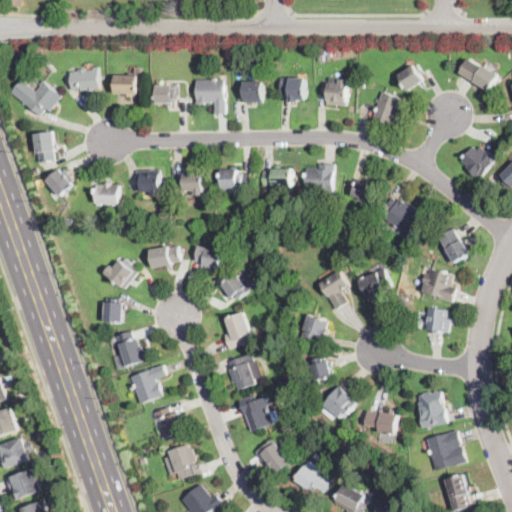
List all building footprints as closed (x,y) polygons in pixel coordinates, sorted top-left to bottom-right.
[(24,50),(24,59),(15,59),(15,50),(24,50)] [(245,59),(237,59),(237,50),(245,50),(245,59)] [(410,90),(399,75),(415,64),(426,80),(410,90)] [(491,91),(475,82),(484,65),(501,75),(491,91)] [(100,67),(102,89),(96,89),(96,91),(90,92),(90,90),(82,91),(82,89),(74,90),(74,88),(73,71),(80,71),(80,69),(88,68),(88,70),(95,69),(94,67),(100,66),(100,67)] [(143,82),(141,82),(140,93),(136,93),(135,95),(125,95),(125,93),(117,93),(117,75),(130,75),(130,72),(136,73),(136,68),(143,68),(143,82)] [(308,99),(301,100),(301,102),(290,102),(290,94),(283,94),(283,78),(308,78),(308,99)] [(349,105),(329,104),(329,100),(328,100),(328,94),(326,94),(326,85),(331,85),(331,78),(350,79),(349,105)] [(38,91),(43,86),(41,84),(44,80),(64,96),(52,111),(48,108),(42,116),(28,104),(28,103),(13,91),(23,79),(38,91)] [(228,108),(228,113),(217,113),(216,101),(213,101),(206,102),(206,104),(198,104),(198,100),(199,100),(199,79),(228,79),(228,108)] [(265,102),(245,102),(245,95),(241,95),(241,84),(245,84),(245,81),(265,81),(265,102)] [(174,84),(174,87),(179,87),(180,99),(176,99),(176,101),(173,101),(173,106),(167,106),(167,103),(159,103),(158,85),(174,84)] [(410,99),(405,114),(402,113),(397,126),(375,118),(380,103),(377,101),(378,98),(382,100),(385,91),(410,99)] [(42,162),(36,135),(54,131),(58,149),(55,150),(57,159),(42,162)] [(474,146),(479,150),(482,147),(494,156),(495,155),(498,157),(482,179),(470,171),(471,170),(467,167),(468,165),(463,162),(474,146)] [(337,167),(337,170),(336,200),(317,200),(317,190),(308,190),(308,168),(321,168),(321,164),(337,164),(337,167)] [(511,183),(503,174),(511,166),(511,183)] [(76,179),(73,182),(76,185),(63,197),(58,191),(56,193),(51,186),(52,185),(49,181),(61,169),(63,171),(66,168),(76,179)] [(294,182),(295,187),(274,187),(274,186),(265,186),(265,170),(274,170),(274,168),(294,168),(294,182)] [(150,169),(150,174),(163,174),(163,196),(154,196),(154,192),(143,192),(143,189),(138,189),(138,169),(150,169)] [(239,169),(239,174),(253,174),(253,190),(243,190),(243,187),(232,187),(232,193),(223,193),(223,169),(239,169)] [(206,195),(196,195),(196,191),(185,191),(185,189),(181,189),(181,178),(186,178),(186,173),(206,173),(206,195)] [(371,180),(374,181),(373,183),(385,187),(378,205),(375,204),(375,205),(373,205),(368,203),(368,202),(364,200),(365,199),(354,195),(359,178),(366,181),(366,178),(371,180)] [(113,185),(121,185),(121,205),(113,205),(113,202),(102,202),(102,205),(98,205),(98,184),(106,185),(106,182),(113,182),(113,185)] [(399,202),(401,198),(410,204),(411,203),(426,213),(409,238),(401,232),(403,229),(388,219),(390,216),(383,211),(393,198),(399,202)] [(75,220),(73,226),(65,224),(66,218),(75,220)] [(461,239),(462,241),(464,239),(472,254),(456,263),(454,260),(442,236),(455,229),(461,239)] [(184,260),(174,262),(175,264),(172,264),(173,267),(167,268),(167,266),(155,268),(152,249),(170,246),(171,247),(181,245),(184,260)] [(209,248),(209,247),(224,251),(220,268),(211,266),(210,268),(205,267),(206,265),(205,264),(196,261),(200,246),(209,248)] [(142,270),(127,289),(106,272),(112,265),(116,268),(125,256),(142,270)] [(453,274),(456,275),(453,286),(459,288),(455,302),(446,300),(441,298),(441,296),(424,291),(426,284),(425,283),(427,274),(430,275),(432,268),(453,274)] [(371,301),(362,280),(388,270),(394,286),(387,289),(389,294),(371,301)] [(347,289),(346,290),(344,291),(351,302),(339,309),(331,296),(330,297),(326,292),(328,291),(324,284),(344,271),(352,284),(349,285),(351,287),(347,289)] [(249,293),(239,300),(236,296),(234,297),(233,296),(231,298),(228,293),(229,292),(229,291),(228,291),(225,287),(226,286),(224,284),(239,274),(248,287),(245,289),(249,293)] [(409,301),(409,303),(409,304),(405,303),(404,308),(397,306),(398,301),(396,301),(397,295),(407,297),(406,300),(409,301)] [(126,320),(126,321),(106,321),(107,303),(107,302),(126,302),(126,320)] [(452,330),(451,332),(427,328),(429,322),(427,322),(429,312),(430,307),(450,311),(449,318),(454,319),(452,330)] [(233,348),(232,349),(227,335),(230,334),(225,319),(226,319),(245,312),(254,334),(255,340),(233,348)] [(330,332),(329,337),(329,338),(320,335),(318,343),(303,338),(311,314),(332,321),(330,328),(332,329),(330,332)] [(136,339),(139,338),(141,346),(144,345),(146,352),(144,352),(146,360),(126,367),(124,361),(125,360),(124,354),(125,354),(119,336),(133,331),(136,339)] [(282,345),(277,346),(275,341),(285,338),(286,344),(282,345)] [(256,361),(258,360),(264,376),(258,379),(259,384),(241,390),(237,382),(235,383),(230,369),(233,368),(230,361),(253,353),(256,361)] [(328,359),(329,362),(331,361),(336,377),(318,382),(313,366),(312,360),(327,356),(328,359)] [(159,383),(161,382),(166,396),(164,397),(164,396),(143,404),(133,378),(154,370),(153,369),(165,364),(169,375),(158,379),(159,383)] [(9,400),(0,402),(0,378),(1,378),(9,400)] [(357,406),(352,413),(350,415),(347,412),(342,418),(338,415),(334,420),(322,411),(341,386),(356,397),(354,400),(359,403),(357,406)] [(444,391),(445,398),(447,407),(448,407),(451,423),(424,428),(422,416),(424,415),(423,409),(421,410),(420,402),(421,402),(420,395),(425,394),(424,393),(432,391),(433,393),(444,391)] [(258,401),(269,397),(272,405),(270,406),(276,424),(254,432),(248,415),(246,415),(241,400),(256,394),(258,401)] [(19,427),(0,432),(0,409),(12,405),(19,427)] [(173,414),(180,412),(188,431),(165,440),(163,435),(166,434),(161,420),(158,420),(156,414),(171,408),(173,414)] [(397,410),(396,414),(401,415),(398,434),(380,431),(380,427),(367,425),(368,413),(369,411),(388,413),(389,409),(397,410)] [(462,444),(462,446),(465,445),(469,462),(437,471),(437,470),(429,438),(460,430),(464,444),(462,444)] [(0,445),(23,437),(25,444),(31,442),(33,449),(27,451),(30,460),(7,468),(4,460),(1,461),(0,458),(0,445)] [(284,451),(285,449),(290,456),(289,456),(293,462),(276,476),(257,452),(274,439),(284,451)] [(191,448),(191,449),(194,448),(198,461),(194,462),(196,465),(203,463),(205,471),(181,480),(178,472),(172,451),(190,445),(191,448)] [(324,476),(325,477),(327,474),(334,479),(326,492),(317,486),(314,492),(298,481),(312,459),(325,468),(321,475),(324,476)] [(42,488),(19,497),(17,490),(14,490),(9,476),(34,467),(42,488)] [(458,510),(456,511),(447,479),(466,474),(471,493),(468,494),(471,507),(458,510)] [(214,498),(218,495),(224,503),(212,511),(193,511),(183,499),(203,484),(214,498)] [(365,511),(347,511),(349,509),(336,503),(345,485),(346,484),(368,495),(365,502),(369,504),(365,511)] [(404,511),(378,511),(383,498),(406,507),(404,511)] [(48,511),(19,511),(19,510),(44,500),(48,511)]
